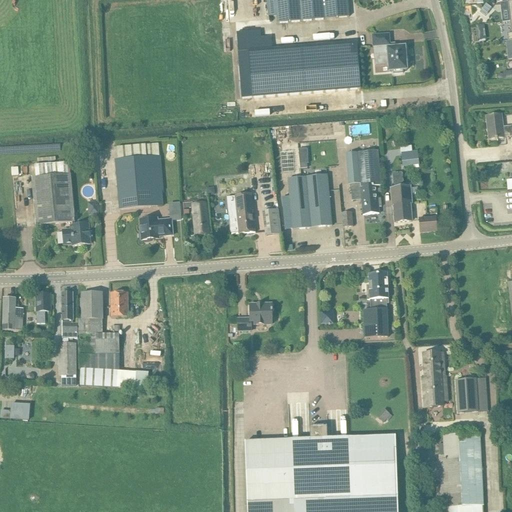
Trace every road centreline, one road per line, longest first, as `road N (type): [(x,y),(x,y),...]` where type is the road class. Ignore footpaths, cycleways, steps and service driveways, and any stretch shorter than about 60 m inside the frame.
road 1 (unclassified): [(0,277),(470,244)]
road 2 (residential): [(470,244),(433,0)]
